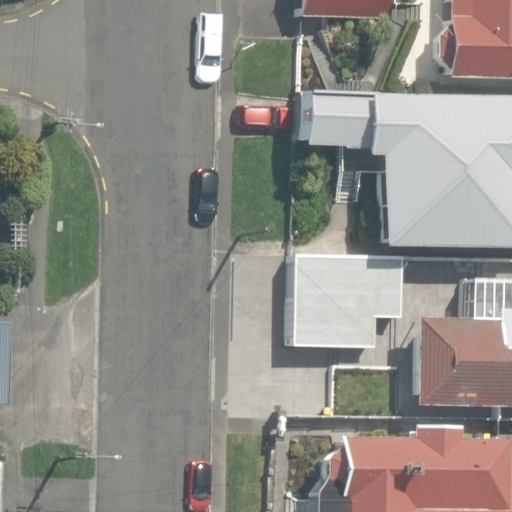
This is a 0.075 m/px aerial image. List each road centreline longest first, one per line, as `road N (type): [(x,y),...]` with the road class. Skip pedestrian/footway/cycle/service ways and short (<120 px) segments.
road 1 (residential): [(146,511),(157,55)]
road 2 (residential): [(0,53),(157,55)]
